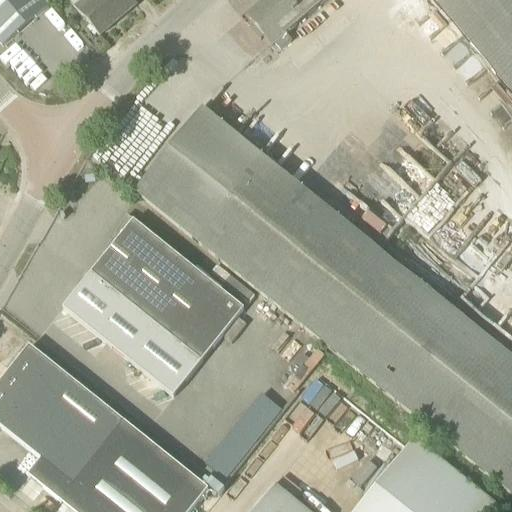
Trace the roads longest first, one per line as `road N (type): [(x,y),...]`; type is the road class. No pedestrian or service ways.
road 1 (unknown): [(168,29),(250,79),(289,91),(301,92),(375,50),(414,54),(511,163)]
road 2 (unclassified): [(66,149),(202,0)]
road 3 (unclassified): [(0,265),(66,149)]
